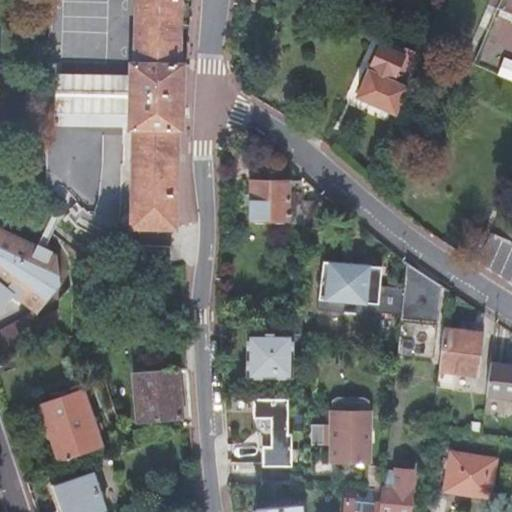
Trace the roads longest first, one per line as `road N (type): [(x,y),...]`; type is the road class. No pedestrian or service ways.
road 1 (residential): [(213,97),(203,148),(201,345),(213,511)]
road 2 (residential): [(511,310),(418,258),(213,97)]
